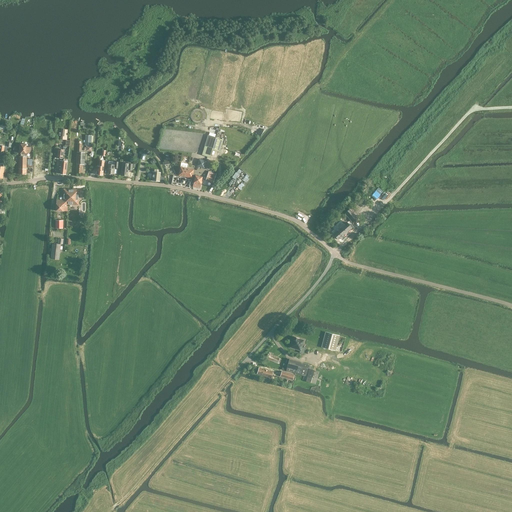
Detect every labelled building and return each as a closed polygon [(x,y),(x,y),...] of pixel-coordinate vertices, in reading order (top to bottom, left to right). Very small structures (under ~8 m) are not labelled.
[(67,139),(68,130),(61,130),(61,134),(59,134),(59,136),(61,136),(60,140),(65,140),(65,139),(67,139)] [(92,143),(92,136),(85,136),(84,145),(90,146),(90,143),(92,143)] [(205,146),(202,155),(206,157),(210,158),(212,150),(216,138),(208,136),(205,146)] [(216,138),(212,150),(218,152),(222,140),(216,138)] [(84,165),(85,153),(83,153),(83,152),(81,152),(82,144),(78,144),(76,165),(76,174),(82,174),(82,165),(84,165)] [(20,145),(20,154),(21,154),(21,157),(25,157),(25,154),(30,154),(30,148),(26,148),(26,145),(20,145)] [(36,155),(36,161),(40,161),(40,172),(47,172),(47,162),(48,162),(48,155),(36,155)] [(19,175),(26,175),(27,157),(25,157),(21,157),(19,157),(19,175)] [(66,173),(67,162),(67,160),(64,159),(64,161),(60,161),(59,167),(61,167),(60,174),(66,175),(66,173)] [(118,169),(118,163),(115,162),(109,162),(108,163),(107,174),(114,175),(114,169),(118,169)] [(132,171),(132,164),(122,164),(121,176),(128,177),(128,171),(132,171)] [(192,179),(194,170),(180,167),(179,176),(192,179)] [(239,169),(233,178),(236,180),(242,171),(239,169)] [(160,182),(161,173),(157,172),(157,170),(152,170),(152,172),(153,172),(152,181),(160,182)] [(215,180),(217,175),(209,173),(207,178),(206,181),(214,184),(215,180)] [(200,189),(201,182),(202,177),(195,176),(193,187),(200,189)] [(177,177),(176,183),(190,186),(192,180),(177,177)] [(78,205),(79,190),(64,190),(63,200),(56,200),(56,211),(68,212),(68,205),(78,205)] [(350,210),(345,214),(353,223),(358,219),(350,210)] [(338,231),(334,235),(338,240),(341,238),(343,240),(351,233),(349,231),(352,228),(347,223),(344,225),(337,231),(338,231)] [(59,260),(60,245),(53,244),(52,250),(50,249),(50,252),(52,252),(51,259),(59,260)] [(335,351),(339,336),(325,333),(322,347),(335,351)] [(301,351),(304,341),(299,339),(294,337),(290,348),(301,351)] [(278,364),(280,359),(269,355),(267,360),(278,364)] [(305,376),(309,365),(290,360),(286,371),(305,376)] [(271,379),(273,372),(259,368),(257,374),(271,379)] [(316,384),(319,372),(310,370),(307,382),(316,384)] [(293,381),(294,376),(282,372),(280,377),(293,381)]
